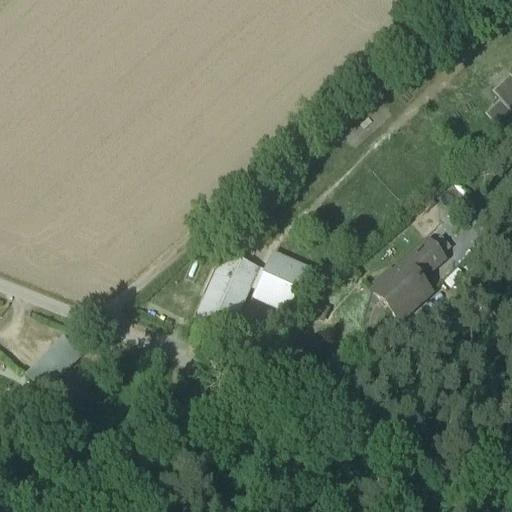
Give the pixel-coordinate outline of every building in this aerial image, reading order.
[(511,86),(508,82),(495,94),(511,112),(511,86)] [(509,118),(499,107),(486,119),(497,130),(509,118)] [(431,244),(374,299),(399,325),(411,313),(409,311),(421,299),(413,291),(446,259),(431,244)] [(263,278),(225,260),(197,323),(229,338),(249,294),(293,314),(307,283),(268,266),(263,278)] [(60,347),(24,383),(42,400),(78,364),(60,347)]
